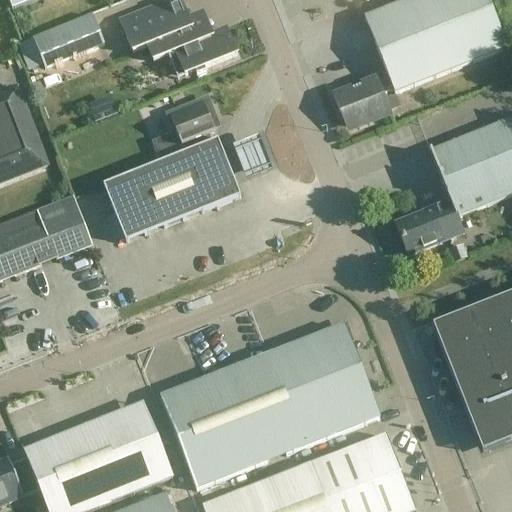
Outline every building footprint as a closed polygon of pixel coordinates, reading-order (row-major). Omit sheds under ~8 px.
[(6,0),(12,12),(43,0),(6,0)] [(389,114),(383,97),(393,93),(395,97),(507,52),(486,0),(417,0),(364,21),(388,80),(377,84),(376,82),(366,86),(365,82),(347,90),(348,93),(333,99),(340,115),(345,113),(351,129),(389,114)] [(204,71),(237,58),(227,33),(212,39),(203,18),(188,24),(180,3),(121,27),(132,55),(147,50),(153,64),(168,58),(177,81),(195,74),(197,79),(206,75),(204,71)] [(33,42),(45,71),(104,46),(92,17),(33,42)] [(0,186),(47,168),(17,90),(0,96),(0,186)] [(214,121),(213,121),(206,103),(169,118),(180,145),(177,146),(181,158),(103,189),(126,246),(241,200),(218,143),(213,145),(210,138),(215,136),(210,123),(214,121)] [(395,222),(394,223),(412,270),(414,269),(409,258),(464,236),(457,219),(511,197),(511,122),(431,154),(430,150),(428,151),(442,186),(445,185),(450,200),(421,212),(423,217),(413,222),(412,220),(396,226),(395,222)] [(260,139),(233,150),(247,185),(274,175),(260,139)] [(0,283),(92,248),(73,199),(0,227),(0,283)] [(511,298),(433,329),(476,438),(511,441),(511,298)] [(160,400),(196,494),(380,422),(344,329),(160,400)] [(27,461),(11,468),(8,461),(0,463),(0,509),(40,494),(47,511),(95,511),(172,481),(143,407),(24,454),(27,461)] [(203,510),(203,511),(414,511),(386,439),(311,468),(203,510)] [(171,511),(165,497),(128,511),(171,511)]
